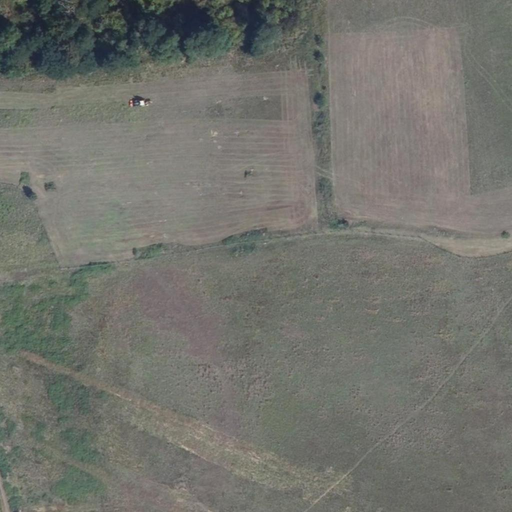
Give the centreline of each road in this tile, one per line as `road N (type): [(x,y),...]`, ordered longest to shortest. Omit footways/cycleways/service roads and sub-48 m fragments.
road 1 (track): [(0,281),(334,233),(511,242)]
road 2 (primary): [(311,511),(0,378)]
road 3 (primary): [(0,403),(263,511)]
